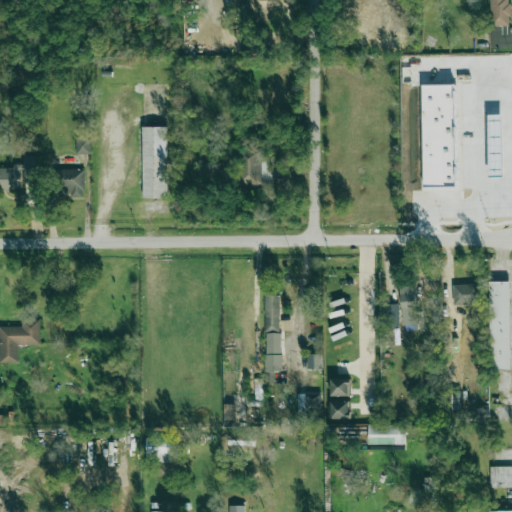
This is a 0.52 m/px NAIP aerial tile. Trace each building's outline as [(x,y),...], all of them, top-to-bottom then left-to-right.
[(509,25),(507,0),(488,0),(490,26),(509,25)] [(165,126),(141,126),(143,198),(167,197),(165,126)] [(76,153),(90,153),(89,134),(75,134),(76,153)] [(261,184),(262,149),(237,148),(236,183),(261,184)] [(0,167),(0,189),(23,189),(23,186),(37,186),(37,155),(23,155),(23,163),(13,164),(13,167),(0,167)] [(84,169),(52,168),(52,182),(56,182),(56,191),(69,192),(69,197),(84,197),(84,169)] [(489,282),(509,282),(510,369),(489,370),(489,282)] [(453,304),(479,303),(478,283),(452,284),(453,304)] [(417,329),(415,285),(400,285),(403,330),(417,329)] [(264,332),(265,332),(265,370),(281,370),(281,333),(279,333),(279,294),(264,295),(264,332)] [(399,325),(398,303),(383,304),(383,326),(399,325)] [(21,326),(0,326),(0,362),(18,362),(18,344),(40,344),(40,319),(21,319),(21,326)] [(307,369),(322,369),(321,353),(306,354),(307,369)] [(350,395),(350,377),(330,378),(330,396),(350,395)] [(297,393),(298,413),(321,412),(321,393),(297,393)] [(331,418),(350,418),(350,400),(331,401),(331,418)] [(367,443),(405,444),(406,425),(368,424),(367,443)] [(145,462),(171,462),(171,439),(146,438),(145,462)] [(490,487),(511,487),(511,466),(490,466),(490,487)]
